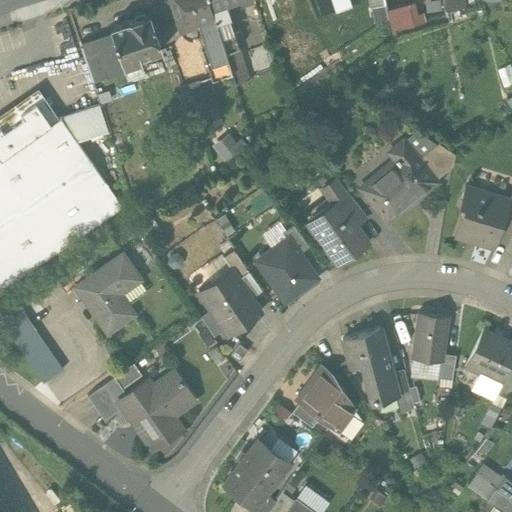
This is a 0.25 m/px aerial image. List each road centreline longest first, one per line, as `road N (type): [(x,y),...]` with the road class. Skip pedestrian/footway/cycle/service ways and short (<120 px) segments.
road 1 (residential): [(159,506),(287,345),(347,289),(427,275),(511,300)]
road 2 (residential): [(159,506),(0,382)]
